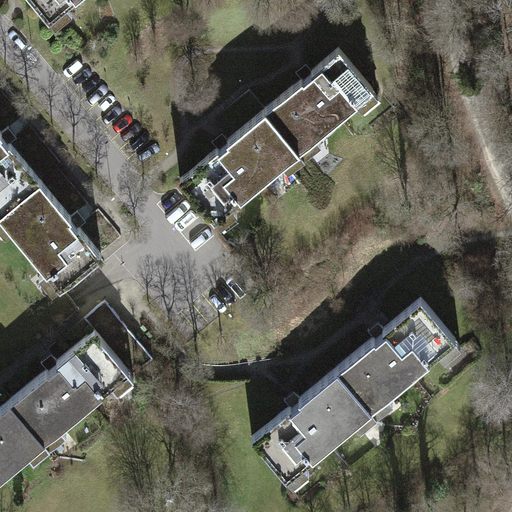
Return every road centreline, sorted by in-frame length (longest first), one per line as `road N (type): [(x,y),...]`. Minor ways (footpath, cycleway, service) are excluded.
road 1 (residential): [(0,35),(186,256)]
road 2 (track): [(511,202),(444,0)]
